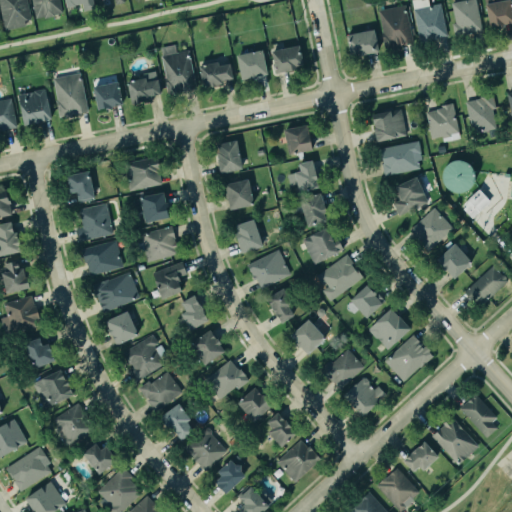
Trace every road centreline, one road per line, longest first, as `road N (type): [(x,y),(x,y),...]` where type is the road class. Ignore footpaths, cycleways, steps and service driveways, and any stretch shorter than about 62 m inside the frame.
road 1 (residential): [(0,164),(511,54)]
road 2 (residential): [(511,394),(377,244),(354,195),(313,0)]
road 3 (residential): [(199,511),(140,443),(91,362),(54,273),(29,157)]
road 4 (residential): [(357,454),(268,362),(234,307),(204,241),(178,127)]
road 5 (residential): [(294,511),(511,312)]
